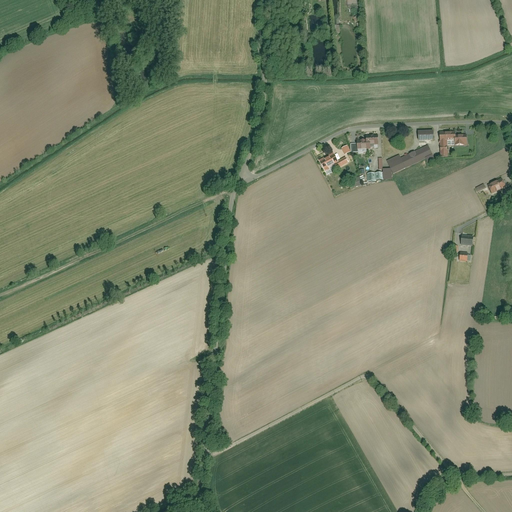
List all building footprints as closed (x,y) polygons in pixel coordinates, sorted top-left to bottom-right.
[(417,133),(418,142),(433,141),(432,132),(417,133)] [(447,142),(455,142),(455,147),(468,147),(467,137),(455,137),(455,133),(439,133),(439,142),(440,142),(440,159),(447,158),(447,142)] [(357,145),(357,151),(370,151),(369,146),(378,146),(378,137),(360,137),(361,142),(357,143),(357,145)] [(347,147),(342,149),(345,155),(350,153),(347,147)] [(399,157),(386,162),(393,176),(432,158),(427,147),(400,160),(399,157)] [(324,172),(331,168),(333,171),(338,168),(336,165),(337,165),(332,156),(319,163),(324,172)] [(338,163),(340,168),(348,164),(346,159),(338,163)] [(383,181),(383,174),(367,175),(367,183),(375,183),(375,181),(383,181)] [(359,179),(353,181),(355,188),(362,186),(359,179)] [(488,187),(492,195),(505,188),(501,181),(488,187)] [(503,192),(506,198),(511,195),(511,190),(511,189),(503,192)] [(462,237),(461,246),(473,248),(474,239),(462,237)] [(460,255),(459,262),(470,263),(471,256),(460,255)]
